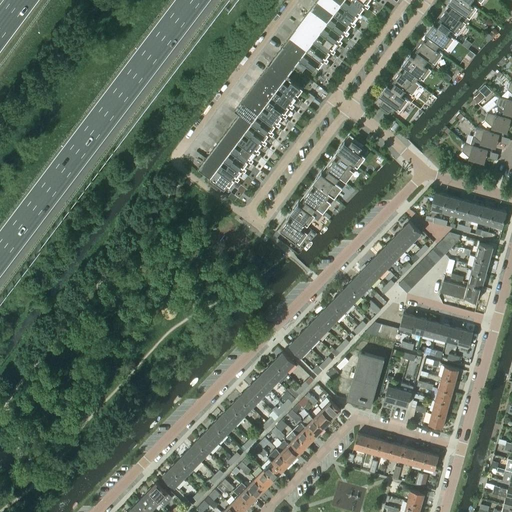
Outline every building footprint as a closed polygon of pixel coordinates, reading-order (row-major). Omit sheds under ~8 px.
[(328,21),(331,16),(335,12),(319,0),(316,0),(311,8),(328,21)] [(319,0),(335,12),(338,7),(341,3),(338,0),(319,0)] [(347,0),(343,0),(341,3),(346,6),(355,13),(355,12),(357,10),(360,12),(365,5),(362,3),(362,4),(357,0),(350,0),(350,1),(347,0)] [(473,5),(466,0),(449,0),(448,2),(448,3),(448,2),(452,5),(449,10),(458,18),(458,17),(463,11),(470,17),(477,7),(473,4),(473,5)] [(358,14),(355,12),(355,13),(346,6),(343,10),(338,7),(335,12),(339,15),(348,22),(350,19),(353,21),(358,14)] [(311,8),(304,17),(321,30),(325,25),(328,21),(311,8)] [(458,18),(449,10),(447,8),(443,13),(441,12),(438,16),(440,18),(439,19),(441,21),(438,25),(437,26),(447,33),(451,27),(459,32),(465,23),(458,17),(458,18)] [(331,16),(328,21),(333,25),(341,31),(344,28),(346,30),(351,24),(348,22),(339,15),(336,20),(331,16)] [(304,17),(297,26),(314,39),(318,34),(321,30),(304,17)] [(447,33),(437,26),(438,25),(433,22),(434,22),(433,22),(425,33),(429,36),(426,41),(438,51),(443,44),(447,47),(454,38),(447,33)] [(325,25),(321,30),(326,34),(334,40),(335,40),(337,37),(339,39),(344,33),(341,31),(333,25),(330,29),(325,25)] [(297,26),(290,35),(307,48),(311,43),(314,39),(297,26)] [(486,31),(482,35),(488,40),(492,35),(486,31)] [(318,34),(314,39),(319,43),(328,49),(330,46),(333,48),(337,42),(335,40),(334,40),(326,34),(323,38),(318,34)] [(290,35),(283,45),(300,57),(307,48),(290,35)] [(438,51),(426,41),(424,39),(420,44),(418,43),(415,47),(417,48),(416,50),(418,51),(415,56),(414,57),(427,66),(432,60),(436,63),(442,54),(438,51)] [(466,39),(462,44),(468,49),(472,43),(466,39)] [(311,43),(307,48),(321,58),(323,55),(326,57),(330,51),(328,49),(319,43),(316,47),(311,43)] [(283,45),(277,54),(294,66),(300,58),(300,57),(283,45)] [(300,57),(300,58),(312,67),(314,68),(316,64),(319,66),(324,60),(321,58),(307,48),(300,57)] [(427,66),(414,57),(415,56),(410,53),(411,53),(410,52),(401,64),(402,64),(406,67),(403,71),(402,72),(415,82),(416,81),(420,75),(424,78),(431,69),(427,66)] [(277,54),(270,63),(287,75),(288,74),(294,66),(277,54)] [(270,63),(263,72),(280,85),(287,75),(270,63)] [(415,82),(402,72),(403,71),(400,70),(397,75),(395,74),(392,78),(394,79),(393,80),(395,82),(391,87),(404,97),(409,90),(413,93),(420,84),(416,81),(415,82)] [(263,72),(256,81),(273,94),(277,89),(280,85),(263,72)] [(287,75),(280,85),(284,88),(293,95),(294,95),(296,92),(298,94),(303,87),(290,77),(291,76),(288,74),(287,75)] [(508,89),(501,97),(511,99),(511,81),(510,81),(510,80),(507,89),(508,89)] [(256,81),(249,90),(266,103),(270,98),(273,94),(256,81)] [(404,97),(391,87),(387,84),(388,84),(387,83),(378,94),(379,95),(379,94),(383,97),(379,103),(392,112),(397,106),(401,109),(408,100),(404,97)] [(277,89),(273,94),(278,97),(287,104),(289,101),(291,103),(296,96),(294,95),(293,95),(284,88),(281,92),(277,89)] [(249,90),(242,99),(259,112),(263,107),(266,103),(249,90)] [(487,111),(487,112),(510,119),(511,119),(511,99),(501,97),(499,96),(498,96),(496,104),(488,111),(487,111)] [(270,98),(266,103),(271,106),(280,113),(282,110),(285,112),(289,106),(287,104),(278,97),(275,102),(270,98)] [(242,99),(235,109),(240,112),(253,121),(256,116),(259,112),(242,99)] [(263,107),(259,112),(264,116),(273,122),(275,119),(278,121),(282,115),(280,113),(271,106),(268,111),(263,107)] [(237,117),(234,121),(246,130),(249,125),(253,121),(240,112),(237,117)] [(487,112),(484,120),(485,120),(491,126),(490,131),(499,134),(503,136),(504,132),(506,133),(510,119),(487,112)] [(256,116),(253,121),(257,125),(266,131),(268,128),(271,130),(276,124),(273,122),(264,116),(261,120),(256,116)] [(234,121),(227,130),(239,139),(242,134),(246,130),(234,121)] [(249,125),(246,130),(251,134),(259,140),(262,137),(264,139),(269,133),(266,131),(257,125),(254,129),(249,125)] [(473,135),(470,144),(479,146),(478,147),(487,149),(487,150),(492,151),(493,147),(495,148),(499,134),(490,131),(476,127),(476,126),(473,135)] [(227,130),(220,139),(232,149),(235,144),(239,139),(227,130)] [(242,134),(239,139),(244,143),(252,150),(252,149),(255,146),(257,148),(262,142),(259,140),(251,134),(248,138),(242,134)] [(220,139),(213,148),(225,158),(228,153),(232,149),(220,139)] [(365,149),(352,139),(348,144),(344,141),(345,141),(344,140),(336,152),(337,152),(340,154),(354,164),(353,164),(357,167),(364,158),(360,155),(365,149)] [(464,142),(461,151),(462,151),(468,156),(467,162),(480,166),(481,163),(483,163),(487,150),(487,149),(478,147),(479,146),(470,144),(465,142),(464,142)] [(235,144),(232,149),(237,152),(245,159),(246,158),(248,155),(250,157),(255,151),(252,149),(252,150),(244,143),(240,147),(235,144)] [(213,148),(206,157),(218,167),(222,162),(225,158),(213,148)] [(228,153),(225,158),(230,161),(238,168),(239,167),(241,165),(244,167),(248,160),(246,158),(245,159),(237,152),(234,157),(228,153)] [(354,164),(340,154),(337,159),(335,158),(331,163),(329,162),(326,166),(328,167),(327,169),(329,170),(339,177),(346,183),(353,174),(349,171),(353,164),(354,164)] [(206,157),(199,167),(205,172),(204,172),(205,172),(208,174),(208,175),(209,175),(211,176),(218,167),(206,157)] [(222,162),(218,167),(232,177),(234,174),(237,176),(241,169),(239,167),(238,168),(230,161),(227,165),(222,162)] [(211,176),(208,180),(220,189),(223,185),(225,186),(227,183),(230,185),(235,179),(232,177),(218,167),(211,176)] [(339,177),(329,170),(326,175),(321,172),(322,171),(321,171),(313,183),(314,183),(317,185),(330,195),(334,198),(341,189),(334,183),(339,177)] [(330,195),(317,185),(314,190),(312,188),(308,194),(306,192),(303,197),(305,198),(304,199),(306,201),(316,208),(323,213),(330,204),(326,201),(330,195)] [(443,211),(447,195),(435,191),(431,207),(443,211)] [(455,214),(459,198),(447,195),(443,211),(455,214)] [(466,217),(471,201),(459,198),(455,214),(466,217)] [(316,208),(306,201),(303,206),(298,203),(298,202),(290,213),(290,214),(290,213),(294,216),(307,226),(314,216),(311,214),(316,208)] [(478,220),(483,204),(471,201),(466,217),(478,220)] [(490,224),(494,208),(483,204),(478,220),(490,224)] [(502,227),(507,211),(494,208),(490,224),(502,227)] [(307,226),(294,216),(291,221),(288,219),(285,224),(283,223),(280,227),(281,228),(280,230),(300,244),(307,235),(303,232),(307,226)] [(412,241),(421,232),(409,220),(400,230),(412,241)] [(469,227),(471,221),(466,220),(465,225),(464,225),(463,230),(469,232),(471,227),(469,227)] [(404,250),(412,241),(400,230),(392,238),(404,250)] [(459,234),(449,231),(444,236),(453,245),(459,239),(460,234),(459,234)] [(449,249),(453,245),(444,236),(440,241),(449,249)] [(395,259),(404,250),(392,238),(383,247),(395,259)] [(440,241),(436,244),(436,245),(445,254),(449,249),(440,241)] [(489,260),(493,246),(479,242),(475,256),(489,260)] [(424,252),(428,248),(425,244),(420,249),(424,252)] [(436,245),(432,249),(440,258),(445,254),(436,245)] [(387,268),(395,259),(383,247),(375,256),(387,268)] [(419,257),(424,252),(420,249),(415,254),(419,257)] [(436,262),(440,258),(432,249),(427,254),(436,262)] [(436,262),(427,254),(423,258),(432,266),(436,262)] [(378,276),(387,268),(375,256),(366,265),(378,276)] [(485,273),(489,260),(475,256),(471,269),(485,273)] [(419,262),(428,271),(432,266),(423,258),(419,262)] [(407,270),(411,265),(408,261),(403,266),(407,270)] [(428,271),(419,262),(415,267),(424,275),(428,271)] [(369,285),(378,276),(366,265),(358,274),(369,285)] [(402,275),(407,270),(403,266),(398,271),(402,275)] [(411,271),(420,279),(424,275),(415,267),(411,271)] [(481,287),(485,273),(471,269),(467,283),(481,287)] [(420,279),(411,271),(407,275),(415,284),(420,279)] [(361,294),(369,285),(358,274),(349,282),(361,294)] [(415,284),(407,275),(402,279),(411,288),(415,284)] [(386,284),(390,288),(394,283),(391,279),(386,284)] [(411,288),(402,279),(398,284),(407,292),(411,288)] [(466,287),(443,281),(440,292),(461,297),(461,296),(478,300),(481,287),(467,283),(466,287)] [(352,303),(361,294),(349,282),(340,291),(352,303)] [(381,289),(385,293),(390,288),(386,284),(381,289)] [(344,312),(352,303),(340,291),(332,300),(344,312)] [(335,320),(344,312),(332,300),(323,309),(335,320)] [(377,313),(381,310),(371,300),(367,303),(377,313)] [(327,329),(335,320),(323,309),(315,318),(327,329)] [(399,328),(398,331),(410,334),(412,330),(415,316),(403,313),(400,326),(399,328)] [(415,316),(412,330),(423,333),(427,319),(415,316)] [(318,338),(327,329),(315,318),(306,326),(318,338)] [(427,319),(423,333),(435,336),(438,322),(427,319)] [(362,329),(366,324),(362,320),(358,325),(362,329)] [(375,321),(366,331),(367,332),(378,335),(381,323),(375,321)] [(438,322),(435,336),(446,339),(450,325),(438,322)] [(381,323),(378,335),(384,336),(387,325),(381,323)] [(356,334),(362,329),(358,325),(357,326),(355,328),(353,331),(356,334)] [(387,325),(384,336),(390,338),(393,326),(387,325)] [(450,325),(446,339),(457,342),(461,328),(450,325)] [(310,347),(318,338),(306,326),(298,335),(310,347)] [(393,326),(390,338),(396,340),(398,331),(399,328),(393,326)] [(461,328),(457,342),(469,345),(473,331),(461,328)] [(301,356),(310,347),(298,335),(289,344),(301,356)] [(345,347),(349,342),(345,338),(341,343),(345,347)] [(336,356),(345,347),(341,343),(335,349),(332,347),(329,349),(336,356)] [(285,372),(294,363),(282,351),(274,360),(285,372)] [(372,405),(385,358),(361,351),(348,399),(372,405)] [(328,364),(332,360),(328,356),(324,360),(328,364)] [(277,381),(285,372),(274,360),(265,369),(277,381)] [(323,369),(328,364),(324,360),(319,366),(323,369)] [(456,380),(459,368),(444,364),(441,376),(456,380)] [(332,378),(338,372),(333,367),(327,373),(332,378)] [(268,389),(277,381),(265,369),(257,378),(268,389)] [(303,389),(313,379),(310,375),(300,386),(303,389)] [(452,392),(456,380),(441,376),(438,388),(452,392)] [(260,398),(268,389),(257,378),(248,387),(260,398)] [(400,387),(396,401),(408,404),(412,391),(414,386),(402,382),(400,387)] [(396,401),(400,387),(389,384),(385,398),(396,401)] [(299,394),(303,389),(300,386),(295,391),(299,394)] [(251,407),(260,398),(248,387),(239,395),(251,407)] [(449,403),(452,392),(438,388),(435,399),(449,403)] [(309,400),(313,396),(309,392),(305,396),(309,400)] [(243,416),(251,407),(239,395),(231,404),(243,416)] [(314,405),(318,401),(313,396),(309,400),(314,405)] [(288,398),(283,403),(286,407),(291,402),(288,398)] [(446,415),(449,403),(435,399),(432,411),(446,415)] [(332,418),(341,409),(331,400),(322,408),(332,418)] [(418,411),(420,405),(416,405),(417,401),(413,400),(408,418),(413,419),(415,410),(418,411)] [(276,406),(272,409),(273,410),(278,416),(286,407),(283,403),(278,408),(276,406)] [(234,424),(243,416),(231,404),(222,413),(234,424)] [(324,427),(332,418),(322,408),(314,417),(324,427)] [(293,418),(296,414),(292,409),(288,413),(293,418)] [(271,416),(266,421),(269,424),(278,416),(273,410),(269,414),(271,416)] [(443,427),(446,415),(432,411),(428,423),(443,427)] [(226,433),(234,424),(222,413),(214,422),(226,433)] [(316,435),(324,427),(314,417),(310,413),(302,421),(316,435)] [(280,431),(287,424),(282,420),(276,426),(280,430),(280,431)] [(266,421),(261,426),(265,429),(269,424),(266,421)] [(307,444),(316,435),(302,421),(293,431),(307,444)] [(217,442),(226,433),(214,422),(205,430),(217,442)] [(276,426),(271,430),(276,434),(280,430),(276,426)] [(209,451),(217,442),(205,430),(197,439),(209,451)] [(281,439),(284,435),(280,431),(280,430),(276,434),(281,439)] [(299,453),(307,444),(293,431),(285,439),(299,453)] [(366,449),(370,435),(358,432),(354,446),(366,449)] [(252,442),(257,437),(254,434),(249,439),(252,442)] [(377,452),(381,439),(370,435),(366,449),(377,452)] [(200,460),(209,451),(197,439),(188,448),(200,460)] [(247,447),(252,442),(249,439),(244,443),(247,447)] [(291,461),(299,453),(285,439),(277,448),(291,461)] [(389,456),(392,442),(381,439),(377,452),(389,456)] [(400,459),(404,445),(392,442),(389,456),(400,459)] [(263,448),(258,444),(255,448),(259,452),(263,448)] [(411,462),(415,448),(404,445),(400,459),(411,462)] [(192,468),(200,460),(188,448),(180,457),(192,468)] [(267,452),(263,448),(259,452),(263,456),(267,452)] [(282,470),(291,461),(277,448),(268,457),(272,460),(282,470)] [(423,465),(427,451),(415,448),(411,462),(423,465)] [(235,459),(240,455),(236,451),(232,456),(235,459)] [(435,468),(439,454),(427,451),(423,465),(435,468)] [(230,465),(235,459),(232,456),(227,461),(230,465)] [(183,477),(192,468),(180,457),(171,466),(183,477)] [(274,479),(282,470),(272,460),(264,469),(274,479)] [(243,469),(246,465),(242,461),(238,465),(243,469)] [(247,474),(251,470),(246,465),(243,469),(247,474)] [(174,486),(183,477),(171,466),(162,475),(174,486)] [(497,467),(496,471),(498,471),(504,473),(502,479),(510,482),(511,482),(511,469),(505,468),(505,469),(499,467),(497,467)] [(219,469),(214,474),(218,477),(223,473),(219,469)] [(266,488),(274,479),(264,469),(255,478),(266,488)] [(424,473),(418,472),(417,478),(426,480),(428,474),(424,473)] [(214,474),(210,479),(213,482),(218,477),(214,474)] [(226,486),(230,482),(225,478),(221,482),(226,486)] [(257,496),(266,488),(255,478),(247,486),(257,496)] [(425,486),(426,480),(417,478),(415,484),(425,486)] [(156,481),(148,490),(160,501),(168,493),(156,481)] [(257,496),(247,486),(242,481),(233,490),(238,495),(239,494),(249,505),(257,496)] [(230,491),(234,487),(230,482),(226,486),(230,491)] [(494,485),(493,489),(511,493),(511,482),(510,482),(508,489),(494,485)] [(202,487),(197,492),(201,495),(206,490),(202,487)] [(214,500),(220,494),(215,489),(209,495),(214,500)] [(421,505),(425,493),(410,489),(407,501),(421,505)] [(511,493),(493,489),(492,493),(498,495),(506,497),(504,503),(511,505),(511,493)] [(148,490),(140,498),(151,510),(160,501),(148,490)] [(197,492),(193,497),(196,500),(201,495),(197,492)] [(230,503),(239,511),(241,511),(249,505),(239,494),(238,495),(235,498),(232,495),(227,500),(230,503)] [(209,504),(213,499),(208,495),(204,500),(209,504)] [(140,498),(131,507),(136,511),(149,511),(151,510),(140,498)] [(214,508),(218,504),(213,499),(209,504),(214,508)] [(419,511),(421,505),(407,501),(403,511),(419,511)] [(222,511),(239,511),(230,503),(222,511)] [(494,509),(493,511),(511,511),(511,505),(504,503),(502,511),(494,509)]
